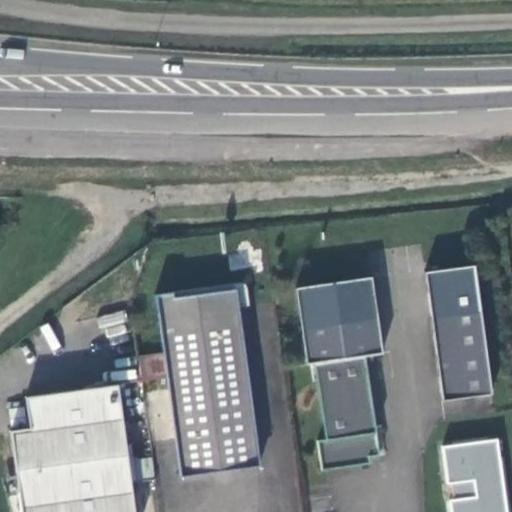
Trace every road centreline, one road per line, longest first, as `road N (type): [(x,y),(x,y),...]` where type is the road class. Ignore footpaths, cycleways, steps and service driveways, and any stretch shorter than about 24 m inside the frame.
road 1 (unclassified): [(511,23),(206,21),(0,1)]
road 2 (primary): [(0,98),(301,105),(476,88)]
road 3 (primary): [(476,88),(0,60)]
